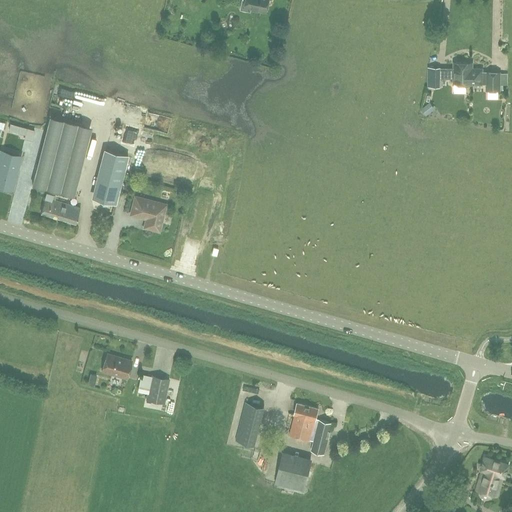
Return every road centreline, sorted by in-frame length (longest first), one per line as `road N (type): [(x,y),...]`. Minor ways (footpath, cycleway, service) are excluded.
road 1 (tertiary): [(477,363),(0,227)]
road 2 (unclassified): [(452,436),(397,412),(0,297)]
